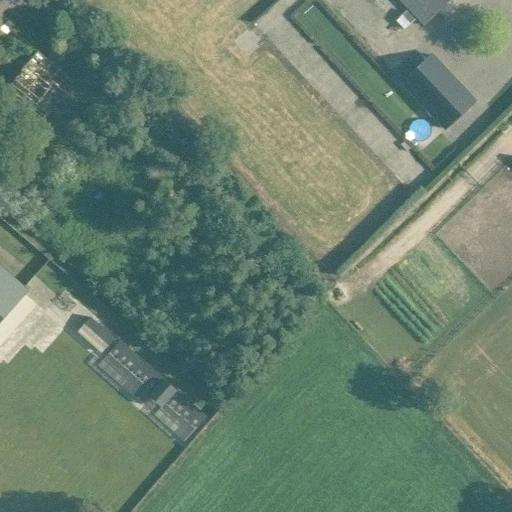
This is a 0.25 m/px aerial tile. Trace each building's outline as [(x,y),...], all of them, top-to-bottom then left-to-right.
[(0,0),(0,47),(30,10),(18,0),(0,0)] [(398,0),(423,25),(449,0),(398,0)] [(29,12),(25,17),(31,22),(35,16),(30,11),(29,12)] [(0,103),(36,131),(75,81),(56,67),(37,52),(0,96),(0,103)] [(431,54),(400,84),(445,131),(476,102),(431,54)] [(258,98),(270,90),(260,77),(249,85),(258,98)] [(0,350),(6,357),(44,313),(25,295),(28,292),(28,291),(0,266),(0,350)] [(60,304),(55,311),(76,329),(82,323),(60,304)] [(98,351),(113,334),(96,319),(87,329),(84,326),(80,331),(83,334),(81,336),(98,351)] [(98,366),(142,405),(150,397),(162,407),(154,415),(184,441),(206,416),(121,341),(98,366)]
